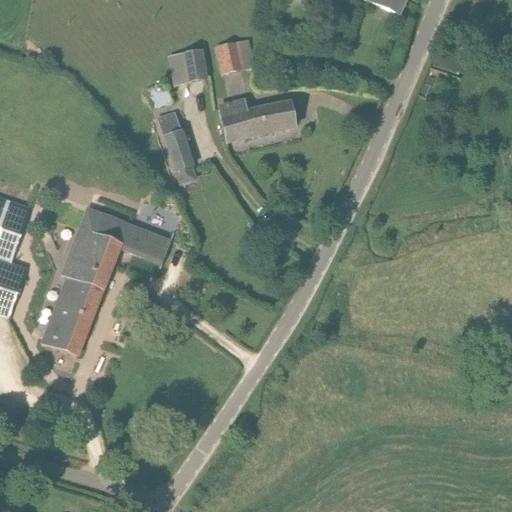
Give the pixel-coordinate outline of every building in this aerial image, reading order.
[(405,0),(362,0),(397,17),(405,0)] [(338,22),(340,16),(338,9),(332,7),(325,10),(323,17),(326,22),(333,24),(338,22)] [(331,41),(336,27),(323,22),(318,37),(331,41)] [(231,75),(242,73),(254,70),(249,42),(224,48),(231,75)] [(219,78),(231,75),(224,48),(214,50),(219,78)] [(173,88),(207,82),(202,51),(167,58),(173,88)] [(436,55),(432,69),(459,78),(463,64),(436,55)] [(146,89),(153,111),(172,105),(165,83),(146,89)] [(225,145),(252,138),(241,101),(217,107),(219,117),(220,126),(225,145)] [(290,106),(247,114),(243,101),(241,101),(252,138),(263,135),(294,129),(290,106)] [(173,116),(157,121),(163,139),(162,139),(173,175),(175,174),(179,188),(195,183),(192,170),(193,169),(182,133),(179,134),(173,116)] [(0,199),(0,319),(7,322),(25,271),(10,265),(28,210),(0,199)] [(160,271),(170,245),(86,213),(60,279),(64,280),(48,328),(41,347),(76,359),(118,251),(160,268),(159,271),(160,271)]
